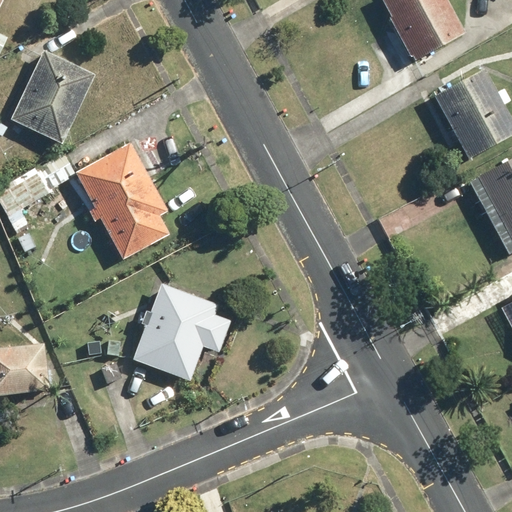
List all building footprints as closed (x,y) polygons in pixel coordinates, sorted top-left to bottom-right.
[(377,0),(375,1),(410,66),(460,39),(439,0),(377,0)] [(89,80),(37,55),(4,123),(56,148),(89,80)] [(511,131),(478,73),(426,102),(464,168),(511,139),(511,131)] [(125,145),(69,175),(116,264),(164,238),(153,219),(162,214),(125,145)] [(8,147),(0,151),(0,172),(17,164),(8,147)] [(58,159),(0,187),(0,214),(20,256),(37,248),(18,210),(71,184),(58,159)] [(511,159),(465,186),(506,258),(511,255),(511,159)] [(185,384),(198,352),(213,357),(224,325),(210,320),(214,310),(157,289),(129,362),(185,384)] [(122,338),(102,337),(101,360),(121,360),(122,338)] [(34,351),(0,354),(0,401),(40,398),(34,351)]
